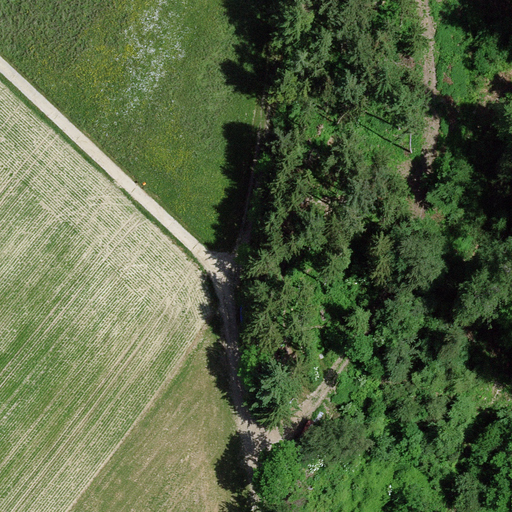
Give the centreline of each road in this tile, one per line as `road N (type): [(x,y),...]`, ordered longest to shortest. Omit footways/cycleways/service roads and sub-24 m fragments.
road 1 (track): [(291,0),(246,231),(222,265),(253,511)]
road 2 (track): [(246,448),(299,414),(361,336),(407,237),(433,130),(424,0)]
road 3 (track): [(0,61),(222,265)]
